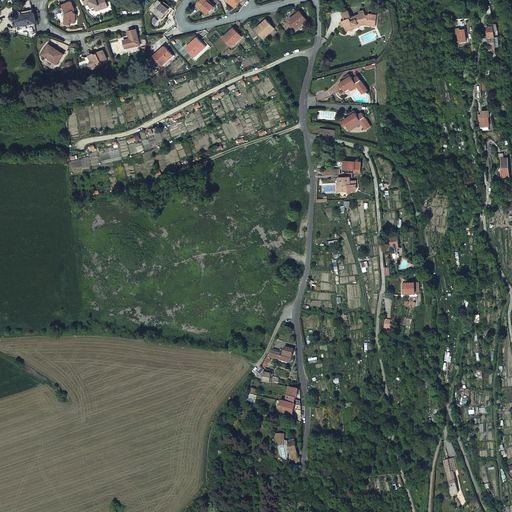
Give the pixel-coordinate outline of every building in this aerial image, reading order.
[(90,4),(91,8),(91,9),(95,7),(96,11),(108,7),(105,0),(83,0),(85,6),(90,4)] [(215,6),(208,0),(202,0),(197,6),(207,15),(215,6)] [(241,0),(225,0),(234,8),(241,0)] [(169,9),(159,1),(151,10),(161,19),(169,9)] [(74,14),(73,11),(75,10),(71,2),(69,2),(62,5),(66,14),(65,14),(65,23),(66,24),(69,25),(69,22),(75,23),(75,19),(76,14),(74,14)] [(33,14),(33,10),(21,13),(19,12),(13,12),(12,15),(13,21),(15,22),(16,27),(35,23),(33,14)] [(307,21),(300,11),(289,20),(297,29),(307,21)] [(347,32),(364,24),(376,26),(377,15),(369,14),(369,16),(366,16),(365,14),(364,11),(360,13),(360,15),(352,18),(349,11),(342,14),(345,21),(343,22),(344,24),(343,25),(343,27),(345,27),(347,32)] [(275,29),(266,20),(255,30),(264,39),(275,29)] [(464,26),(456,27),(458,40),(466,39),(464,26)] [(493,27),(487,27),(487,35),(485,35),(485,38),(488,38),(494,37),(494,35),(493,27)] [(242,37),(234,28),(223,38),(231,47),(242,37)] [(125,49),(140,46),(136,30),(128,32),(130,39),(123,41),(125,49)] [(206,47),(197,37),(186,48),(195,57),(206,47)] [(495,47),(494,37),(488,38),(488,41),(486,41),(486,48),(490,48),(490,53),(496,52),(495,47)] [(43,55),(57,65),(64,55),(50,45),(43,55)] [(173,56),(165,46),(153,57),(162,66),(173,56)] [(94,68),(102,64),(101,62),(107,59),(103,51),(98,53),(97,54),(96,55),(94,54),(89,56),(91,61),(89,65),(94,68)] [(459,68),(459,78),(465,78),(469,79),(469,69),(459,68)] [(350,74),(342,81),(351,92),(359,87),(363,91),(368,87),(357,74),(353,77),(350,74)] [(344,119),(351,129),(362,121),(367,129),(372,125),(363,112),(358,115),(356,111),(344,119)] [(477,117),(478,121),(479,121),(479,127),(480,127),(489,127),(488,117),(490,117),(489,111),(481,111),(481,114),(477,114),(477,117)] [(336,131),(320,128),(319,135),(335,137),(336,131)] [(502,169),(501,169),(501,177),(509,177),(508,158),(501,159),(502,169)] [(344,169),(355,170),(355,173),(359,173),(359,170),(360,162),(344,162),(344,169)] [(339,174),(339,183),(339,186),(340,186),(341,191),(348,191),(352,191),(355,191),(356,189),(356,180),(351,180),(350,177),(353,177),(353,173),(340,173),(339,174)] [(386,237),(387,245),(392,244),(393,249),(394,248),(395,253),(401,252),(400,250),(398,236),(391,237),(386,237)] [(403,289),(403,294),(415,293),(415,286),(419,286),(419,282),(407,283),(408,289),(403,289)] [(284,352),(283,354),(292,356),(294,350),(285,347),(284,352)] [(272,349),(268,356),(290,362),(292,356),(283,354),(284,352),(272,349)] [(263,379),(263,382),(270,383),(271,374),(264,373),(263,379)] [(291,388),(289,397),(296,398),(298,390),(291,388)] [(288,403),(282,402),(280,412),(292,416),(294,409),(295,405),(294,405),(288,403)] [(286,447),(287,454),(290,453),(292,463),(299,465),(300,458),(298,459),(295,440),(290,440),(286,441),(284,440),(284,434),(275,434),(275,445),(281,445),(283,447),(286,447)] [(458,492),(453,472),(453,470),(456,468),(453,459),(443,461),(451,493),(457,492),(458,492)]
